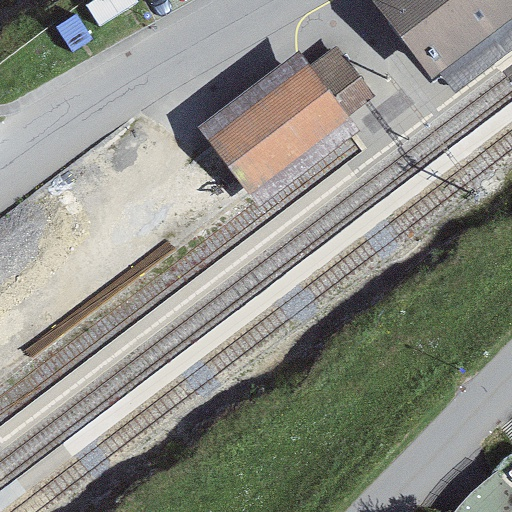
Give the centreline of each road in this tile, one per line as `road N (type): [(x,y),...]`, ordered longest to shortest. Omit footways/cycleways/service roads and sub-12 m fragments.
road 1 (residential): [(275,0),(0,166)]
road 2 (residential): [(511,375),(381,511)]
